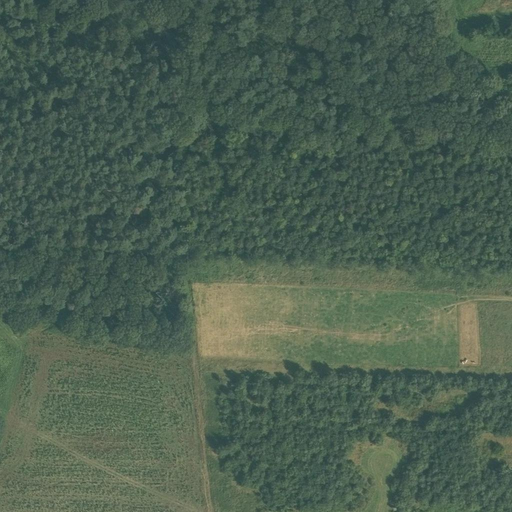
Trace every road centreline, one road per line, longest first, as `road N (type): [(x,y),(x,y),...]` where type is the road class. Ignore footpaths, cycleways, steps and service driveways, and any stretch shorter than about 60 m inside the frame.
road 1 (track): [(212,511),(184,264),(161,159),(156,31),(140,0)]
road 2 (track): [(184,264),(164,329),(109,308),(33,327)]
